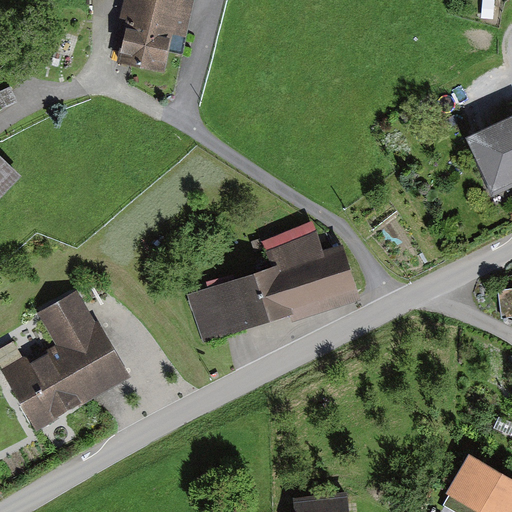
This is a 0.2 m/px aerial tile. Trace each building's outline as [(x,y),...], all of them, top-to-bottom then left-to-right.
[(182,47),(193,0),(121,0),(118,17),(130,20),(121,59),(167,70),(173,45),(182,47)] [(511,184),(511,108),(466,129),(471,140),(468,141),(492,194),(511,184)] [(0,155),(0,198),(22,176),(0,155)] [(294,321),(361,297),(342,244),(321,251),(311,222),(264,239),(272,263),(187,293),(203,341),(290,311),(294,321)] [(39,430),(129,375),(80,293),(45,314),(65,349),(38,365),(30,351),(1,368),(39,430)] [(489,511),(511,511),(511,477),(472,455),(451,491),(489,511)] [(295,497),(295,511),(351,511),(349,492),(295,497)]
